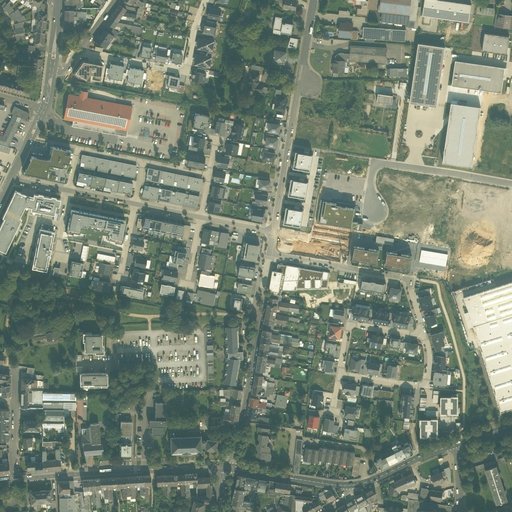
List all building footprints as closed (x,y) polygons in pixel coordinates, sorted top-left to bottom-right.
[(284,8),(296,10),(298,1),(294,0),(280,0),(285,3),(284,8)] [(380,0),(380,11),(383,11),(409,14),(411,0),(380,0)] [(417,0),(411,0),(409,14),(408,21),(415,22),(417,0)] [(471,5),(437,0),(424,0),(422,16),(469,23),(471,5)] [(38,7),(37,9),(37,11),(38,12),(38,11),(44,12),(45,6),(45,5),(44,4),(44,3),(44,4),(41,2),(38,7)] [(115,11),(122,16),(124,13),(126,10),(119,5),(115,11)] [(481,13),(493,15),(494,8),(482,7),(481,13)] [(218,10),(210,8),(208,17),(219,20),(220,16),(221,10),(218,10)] [(9,15),(11,18),(19,13),(16,9),(14,11),(9,15)] [(36,15),(35,19),(46,20),(47,13),(44,12),(38,11),(38,12),(38,13),(37,15),(36,15)] [(64,20),(73,20),(73,11),(65,11),(64,20)] [(82,12),(73,11),(73,20),(76,20),(82,20),(82,12)] [(110,17),(117,22),(120,19),(122,16),(115,11),(110,17)] [(408,21),(409,14),(383,11),(382,20),(403,23),(403,22),(408,22),(408,21)] [(511,29),(511,19),(511,18),(506,17),(505,15),(500,14),(499,16),(498,18),(497,27),(511,29)] [(16,19),(18,24),(22,22),(26,21),(24,15),(22,16),(16,19)] [(113,28),(115,25),(117,22),(110,17),(106,23),(113,28)] [(73,27),(73,20),(64,20),(64,29),(73,30),(73,27)] [(273,29),(281,31),(283,23),(281,23),(281,21),(275,20),(273,29)] [(217,26),(215,25),(206,23),(204,23),(202,33),(215,35),(217,26)] [(284,33),(291,34),(293,25),(285,23),(284,31),(284,33)] [(351,37),(352,37),(352,30),(353,23),(340,23),(340,28),(339,28),(338,29),(337,30),(338,31),(339,31),(339,32),(345,32),(345,37),(351,37)] [(375,39),(405,41),(406,30),(363,27),(362,38),(365,38),(375,39)] [(102,34),(101,36),(100,36),(109,42),(113,37),(113,36),(109,34),(105,30),(102,34)] [(484,33),(482,51),(506,54),(509,37),(484,33)] [(105,47),(109,42),(100,36),(101,36),(98,34),(94,40),(105,48),(105,47)] [(298,39),(290,37),(287,47),(296,50),(298,39)] [(43,45),(44,39),(35,38),(34,44),(35,45),(35,46),(39,46),(39,45),(43,45)] [(205,39),(200,38),(198,48),(203,49),(212,51),(214,41),(211,41),(205,39)] [(410,103),(421,104),(423,104),(436,106),(445,47),(418,43),(410,103)] [(349,61),(385,63),(386,48),(350,45),(350,54),(349,61)] [(142,46),(141,51),(140,57),(149,58),(151,48),(142,46)] [(167,52),(157,50),(156,54),(155,60),(158,60),(158,61),(161,62),(161,61),(165,62),(167,52)] [(275,51),(274,62),(284,63),(286,53),(275,51)] [(177,63),(181,64),(182,55),(179,54),(176,53),(176,54),(173,53),(171,59),(171,62),(174,63),(177,64),(177,63)] [(345,61),(345,62),(347,62),(349,62),(349,61),(350,54),(339,53),(335,56),(335,60),(345,61)] [(212,57),(197,55),(195,64),(200,65),(206,66),(210,67),(212,57)] [(31,77),(39,78),(42,59),(33,58),(31,77)] [(344,72),(344,66),(345,62),(345,61),(335,60),(334,60),(333,70),(338,71),(338,72),(344,73),(344,72)] [(86,80),(90,74),(88,74),(85,78),(83,76),(83,75),(77,71),(83,63),(101,66),(100,74),(93,73),(93,75),(101,76),(103,66),(88,63),(88,62),(83,61),(73,75),(78,78),(80,76),(86,80)] [(501,93),(503,80),(503,78),(504,74),(504,68),(505,68),(455,61),(452,85),(501,93)] [(93,75),(93,73),(100,74),(101,66),(83,63),(77,71),(83,75),(83,76),(85,78),(88,74),(90,74),(93,75)] [(108,74),(108,75),(111,76),(110,78),(114,79),(117,65),(110,64),(109,69),(108,74)] [(124,67),(117,65),(114,79),(121,80),(122,78),(123,73),(124,67)] [(127,81),(134,83),(137,69),(130,68),(129,70),(128,76),(127,81)] [(407,76),(407,68),(390,68),(390,77),(407,76)] [(144,71),(137,69),(134,83),(141,84),(142,79),(143,73),(144,71)] [(197,72),(194,71),(194,74),(193,74),(192,77),(193,78),(193,80),(204,83),(206,74),(205,74),(197,72)] [(160,88),(161,85),(163,76),(163,74),(149,72),(149,74),(148,80),(147,85),(160,88)] [(247,90),(267,93),(268,88),(258,86),(258,83),(258,84),(259,81),(258,81),(259,74),(250,73),(249,78),(248,78),(246,84),(248,85),(247,90)] [(169,76),(167,85),(175,87),(178,88),(178,85),(180,78),(169,76)] [(0,88),(29,96),(31,88),(0,79),(0,88)] [(191,86),(189,98),(188,99),(202,102),(205,89),(191,86)] [(68,94),(63,119),(73,121),(110,128),(110,127),(115,128),(115,129),(127,131),(132,107),(87,98),(84,98),(86,92),(80,91),(79,97),(68,94)] [(393,96),(378,93),(377,102),(387,103),(392,104),(393,99),(393,96)] [(273,108),(285,111),(286,105),(285,105),(286,97),(281,96),(276,95),(275,104),(273,103),(273,108)] [(387,103),(386,107),(395,109),(397,100),(393,99),(392,104),(387,103)] [(312,103),(305,102),(302,116),(315,118),(320,119),(322,105),(315,104),(315,103),(312,103)] [(481,107),(457,104),(451,103),(442,162),(472,167),(481,107)] [(11,114),(13,115),(21,118),(26,121),(29,113),(14,106),(11,114)] [(195,113),(192,128),(197,129),(203,130),(203,127),(205,128),(207,121),(209,122),(210,116),(195,113)] [(13,115),(6,129),(15,133),(16,134),(18,129),(17,128),(21,118),(13,115)] [(114,134),(115,129),(115,128),(110,127),(110,128),(73,121),(72,126),(114,134)] [(224,123),(217,121),(215,132),(222,133),(223,129),(224,123)] [(276,124),(270,123),(269,130),(268,131),(279,133),(280,125),(276,124)] [(233,133),(233,137),(242,139),(242,136),(244,129),(244,126),(235,125),(234,129),(233,129),(232,133),(233,133)] [(3,136),(0,135),(0,144),(2,145),(5,146),(8,147),(13,136),(6,133),(5,133),(3,136)] [(194,137),(192,145),(198,147),(203,148),(204,139),(194,137)] [(274,138),(267,137),(266,145),(276,147),(278,139),(274,138)] [(237,154),(239,146),(230,144),(228,143),(226,152),(237,154)] [(32,156),(24,173),(30,174),(36,175),(36,176),(46,178),(48,170),(49,165),(53,165),(62,167),(67,168),(71,151),(52,147),(51,154),(50,158),(49,160),(45,159),(36,158),(36,157),(32,156)] [(304,153),(296,151),(293,168),(310,171),(313,154),(309,154),(304,153)] [(268,152),(264,152),(263,159),(274,161),(275,154),(268,152)] [(202,167),(204,157),(189,154),(187,164),(202,167)] [(85,163),(84,167),(94,169),(95,165),(94,165),(96,158),(82,155),(81,162),(85,163)] [(224,158),(219,157),(217,165),(227,167),(229,159),(224,158)] [(109,161),(96,158),(94,165),(95,165),(98,166),(98,170),(107,172),(108,168),(109,161)] [(121,170),(122,163),(109,161),(108,168),(112,168),(111,173),(120,175),(121,170)] [(121,170),(125,171),(124,175),(134,177),(136,166),(122,163),(121,170)] [(150,181),(160,183),(160,178),(162,171),(148,168),(147,175),(151,176),(150,181)] [(173,185),(174,181),(175,174),(162,171),(160,178),(164,179),(163,183),(173,185)] [(224,182),(226,173),(223,173),(216,171),(214,180),(224,182)] [(92,175),(79,172),(77,181),(84,182),(87,183),(86,186),(90,186),(92,175)] [(188,177),(175,174),(174,181),(178,182),(177,186),(186,188),(187,183),(188,177)] [(106,178),(92,175),(90,186),(96,188),(97,185),(104,187),(104,186),(106,178)] [(202,179),(188,177),(187,183),(191,184),(190,189),(200,191),(202,179)] [(104,186),(111,188),(112,184),(118,185),(119,181),(106,178),(104,186)] [(299,180),(291,179),(288,195),(305,198),(308,182),(304,181),(299,180)] [(266,181),(261,180),(259,188),(269,190),(270,181),(266,181)] [(118,185),(117,192),(122,193),(123,191),(131,192),(133,183),(119,181),(118,185)] [(213,186),(212,192),(214,192),(213,196),(219,197),(220,188),(218,187),(213,186)] [(157,193),(158,188),(149,187),(148,191),(144,190),(142,197),(156,200),(157,193)] [(157,193),(156,200),(169,202),(171,195),(171,196),(172,191),(162,189),(161,194),(157,193)] [(60,200),(56,199),(51,198),(43,196),(38,195),(34,194),(33,198),(29,197),(15,190),(2,218),(4,219),(0,226),(0,250),(5,253),(15,232),(13,231),(13,230),(15,225),(16,225),(18,226),(21,219),(20,218),(25,207),(31,208),(30,210),(54,215),(56,206),(59,207),(60,200)] [(171,195),(169,202),(183,205),(184,198),(185,194),(176,192),(175,196),(171,196),(171,195)] [(261,194),(257,194),(255,202),(258,202),(267,204),(268,196),(261,194)] [(184,198),(183,205),(196,208),(198,196),(189,195),(188,199),(184,198)] [(354,220),(353,220),(353,221),(358,222),(357,228),(320,222),(323,201),(326,201),(331,202),(332,201),(321,199),(317,223),(361,230),(362,224),(358,223),(359,221),(354,220)] [(219,212),(221,204),(212,202),(210,201),(208,210),(219,212)] [(358,222),(353,221),(352,226),(327,222),(328,217),(323,216),(326,201),(323,201),(320,222),(357,228),(358,222)] [(331,202),(326,201),(323,216),(328,217),(327,222),(352,226),(353,221),(353,220),(355,208),(346,207),(345,211),(341,210),(341,206),(342,205),(336,204),(336,203),(331,202)] [(342,205),(341,206),(346,207),(355,208),(353,220),(354,220),(357,207),(355,206),(336,203),(336,204),(342,205)] [(294,208),(286,207),(283,224),(300,227),(303,210),(299,209),(294,208)] [(252,215),(252,219),(263,221),(263,218),(264,218),(265,213),(264,213),(264,210),(261,210),(262,209),(257,208),(257,209),(254,208),(253,212),(252,212),(251,215),(252,215)] [(88,225),(90,214),(71,210),(70,214),(71,214),(70,216),(67,230),(73,231),(73,232),(79,233),(80,229),(82,229),(82,224),(88,225)] [(106,217),(90,214),(88,225),(91,226),(91,228),(100,230),(100,228),(104,228),(106,217)] [(148,229),(150,218),(144,216),(144,219),(143,222),(143,225),(142,228),(148,229)] [(125,221),(106,217),(104,228),(104,229),(109,230),(108,234),(109,234),(108,239),(115,241),(115,239),(121,241),(124,227),(123,227),(124,224),(125,221)] [(406,221),(391,218),(389,232),(404,235),(406,221)] [(173,222),(170,234),(176,235),(178,223),(173,222)] [(178,223),(176,235),(182,236),(183,233),(183,231),(184,228),(185,225),(178,223)] [(54,232),(39,229),(31,268),(46,271),(54,232)] [(210,240),(212,230),(205,229),(202,242),(209,244),(210,240)] [(229,234),(221,232),(219,242),(218,246),(226,247),(227,244),(228,236),(229,234)] [(326,256),(339,259),(342,243),(327,240),(326,245),(297,240),(298,235),(283,233),(280,249),(293,251),(293,252),(326,258),(326,256)] [(138,241),(134,240),(132,248),(142,250),(143,242),(138,241)] [(241,258),(257,261),(260,244),(244,242),(243,246),(242,251),(241,258)] [(354,246),(352,257),(355,258),(355,260),(359,261),(362,261),(361,263),(362,263),(369,265),(370,263),(373,263),(374,263),(374,261),(377,261),(379,250),(369,249),(369,250),(364,249),(364,248),(354,246)] [(175,250),(173,256),(185,258),(186,252),(185,252),(181,251),(175,250)] [(387,252),(385,263),(388,263),(388,266),(391,267),(391,268),(399,270),(399,268),(402,268),(406,269),(407,266),(410,267),(412,256),(401,254),(401,255),(397,255),(397,253),(387,252)] [(208,260),(209,255),(201,254),(199,267),(206,269),(210,269),(212,261),(211,261),(208,260)] [(173,256),(172,262),(178,264),(184,265),(185,258),(173,256)] [(145,268),(146,260),(141,259),(136,258),(134,265),(145,268)] [(72,261),(70,269),(82,271),(83,264),(72,261)] [(108,275),(110,265),(100,263),(99,266),(98,273),(108,275)] [(323,271),(323,272),(300,268),(300,267),(286,265),(278,264),(276,271),(278,271),(276,280),(271,280),(269,290),(270,290),(269,293),(269,294),(281,296),(282,290),(290,290),(290,288),(297,288),(305,288),(304,288),(311,288),(311,287),(315,287),(315,288),(321,288),(321,287),(325,287),(325,281),(328,281),(330,273),(329,273),(329,272),(323,271)] [(254,278),(254,274),(256,268),(248,267),(246,266),(240,265),(240,266),(239,271),(238,275),(246,276),(252,277),(254,278)] [(82,271),(70,269),(69,275),(81,277),(82,271)] [(176,278),(177,272),(164,269),(163,274),(162,278),(169,279),(171,280),(171,277),(176,278)] [(143,281),(145,274),(138,272),(133,271),(132,279),(138,280),(143,281)] [(199,284),(213,287),(215,277),(209,275),(201,274),(199,284)] [(386,283),(361,279),(359,291),(384,295),(386,283)] [(109,291),(110,283),(98,281),(95,280),(94,281),(93,287),(93,288),(109,291)] [(250,289),(251,284),(242,283),(239,282),(238,288),(240,288),(239,291),(246,293),(251,294),(252,289),(250,289)] [(511,408),(511,282),(464,297),(469,312),(473,326),(501,412),(511,408)] [(173,295),(175,286),(171,286),(171,285),(166,284),(166,285),(160,284),(159,292),(173,295)] [(125,295),(131,297),(133,288),(123,286),(122,291),(122,292),(121,292),(120,295),(125,296),(125,295)] [(140,289),(133,288),(131,297),(138,298),(142,299),(143,296),(142,296),(143,290),(140,289)] [(393,288),(391,288),(390,295),(389,298),(399,300),(401,290),(397,289),(393,288)] [(420,291),(422,297),(429,295),(430,295),(428,289),(420,291)] [(209,304),(213,305),(215,294),(205,292),(205,291),(198,290),(197,296),(202,297),(202,301),(209,303),(209,304)] [(422,297),(419,298),(420,303),(421,303),(421,305),(422,310),(433,306),(432,305),(430,299),(429,295),(422,297)] [(241,310),(242,304),(241,304),(242,299),(234,297),(232,309),(241,310)] [(355,307),(354,313),(353,318),(360,319),(362,308),(355,307)] [(369,310),(362,308),(360,319),(368,321),(368,316),(369,310)] [(333,316),(333,317),(343,318),(344,311),(335,309),(333,316)] [(275,316),(276,311),(266,310),(265,317),(275,318),(275,316)] [(374,317),(373,322),(380,323),(382,312),(376,311),(375,310),(374,317)] [(389,313),(382,312),(380,323),(387,324),(388,319),(389,313)] [(473,326),(469,312),(464,313),(469,328),(473,326)] [(400,326),(402,315),(395,314),(394,320),(393,325),(400,326)] [(425,317),(427,326),(431,325),(436,323),(434,314),(430,316),(425,317)] [(402,315),(400,326),(407,327),(408,323),(409,316),(402,315)] [(274,325),(274,322),(275,318),(265,317),(264,323),(267,323),(274,325)] [(26,336),(32,335),(39,334),(39,332),(41,332),(39,324),(37,325),(33,325),(33,324),(32,324),(31,324),(31,325),(29,325),(27,332),(26,332),(25,332),(25,337),(26,336)] [(239,329),(239,326),(226,327),(226,331),(228,331),(228,335),(226,334),(226,339),(228,339),(228,345),(227,345),(227,349),(228,349),(229,354),(228,357),(226,356),(226,361),(227,361),(227,365),(229,365),(228,371),(226,370),(225,375),(227,375),(226,379),(225,379),(224,383),(236,385),(237,381),(235,381),(236,376),(235,376),(236,373),(237,373),(238,366),(237,366),(238,362),(236,362),(236,358),(237,359),(237,358),(241,358),(244,358),(243,351),(239,351),(239,348),(237,348),(237,344),(238,344),(237,338),(236,338),(236,335),(237,335),(237,330),(239,329)] [(338,327),(331,326),(330,336),(339,338),(341,327),(338,327)] [(66,330),(39,334),(32,335),(32,340),(33,343),(47,341),(47,340),(58,339),(58,338),(67,336),(66,330)] [(433,344),(434,344),(435,343),(437,350),(441,348),(440,346),(443,345),(445,345),(442,337),(445,337),(443,331),(431,335),(432,339),(433,344)] [(91,333),(82,333),(82,342),(84,342),(84,352),(95,352),(95,354),(104,354),(103,345),(102,345),(102,334),(91,334),(91,333)] [(384,336),(372,334),(371,338),(370,342),(370,346),(382,348),(382,344),(383,338),(384,336)] [(270,341),(271,337),(262,336),(261,342),(270,344),(270,341)] [(401,339),(390,338),(389,346),(398,348),(399,348),(400,342),(401,339)] [(326,342),(326,346),(330,347),(329,354),(336,355),(337,350),(336,350),(337,344),(335,344),(326,342)] [(416,353),(418,345),(407,343),(406,352),(416,353)] [(439,356),(436,356),(436,359),(435,359),(435,363),(436,363),(435,367),(444,368),(445,357),(439,356)] [(352,357),(350,369),(359,371),(360,365),(361,359),(358,359),(352,358),(352,357)] [(323,359),(323,363),(325,363),(324,370),(325,370),(331,371),(333,372),(334,367),(335,361),(333,360),(325,359),(323,359)] [(265,371),(267,362),(258,360),(256,369),(265,371)] [(370,362),(368,372),(378,374),(378,371),(379,365),(380,364),(370,362)] [(282,366),(282,373),(286,374),(287,370),(290,370),(290,368),(282,366)] [(388,366),(387,376),(395,377),(396,372),(397,367),(388,366)] [(80,373),(80,385),(107,385),(107,373),(80,373)] [(442,373),(434,373),(433,384),(439,384),(445,385),(446,385),(447,374),(442,373)] [(0,374),(0,381),(1,382),(4,383),(3,385),(10,384),(10,379),(7,378),(8,375),(0,374)] [(262,385),(262,382),(263,379),(263,376),(256,375),(254,384),(262,385)] [(21,390),(31,390),(31,388),(31,379),(22,378),(21,379),(21,390)] [(31,379),(31,388),(33,388),(33,387),(43,387),(43,381),(42,381),(35,380),(35,379),(31,379)] [(347,383),(345,383),(345,386),(343,386),(343,391),(346,391),(346,393),(350,394),(351,392),(354,393),(356,386),(356,385),(351,384),(347,383)] [(252,393),(260,395),(260,394),(261,391),(262,385),(254,384),(252,393)] [(373,386),(363,385),(362,394),(371,396),(371,395),(372,389),(373,386)] [(243,390),(235,389),(234,393),(233,397),(242,398),(243,390)] [(43,391),(43,390),(31,390),(21,390),(21,407),(20,407),(21,407),(29,407),(39,407),(42,407),(43,391)] [(42,416),(64,417),(64,409),(69,409),(76,409),(76,404),(76,400),(76,395),(76,391),(43,391),(42,407),(42,416)] [(314,394),(313,394),(312,403),(321,405),(323,395),(314,394)] [(414,403),(414,395),(402,394),(402,400),(403,400),(402,403),(401,403),(401,411),(401,415),(400,415),(412,417),(413,408),(413,403),(414,403)] [(441,397),(441,413),(457,413),(457,397),(441,397)] [(248,406),(257,407),(258,403),(259,400),(250,398),(248,406)] [(155,403),(155,420),(166,420),(166,403),(155,403)] [(232,405),(231,413),(239,414),(241,406),(232,405)] [(256,416),(257,410),(257,407),(248,406),(247,416),(249,417),(255,418),(256,418),(256,416)] [(356,408),(347,406),(345,416),(355,418),(356,408)] [(0,424),(8,425),(8,420),(8,417),(8,409),(0,409),(0,424)] [(238,423),(239,414),(231,413),(227,412),(227,415),(225,415),(224,420),(224,421),(228,422),(238,423)] [(314,415),(310,415),(308,426),(318,427),(320,416),(314,415)] [(55,441),(63,441),(63,436),(63,428),(63,422),(64,417),(42,416),(42,420),(42,435),(47,436),(47,437),(47,441),(52,441),(55,441)] [(248,421),(270,425),(271,419),(259,417),(258,420),(254,419),(255,418),(249,417),(248,421)] [(323,430),(332,431),(333,424),(334,420),(325,418),(323,430)] [(39,435),(42,435),(42,420),(23,420),(23,430),(38,430),(39,435)] [(437,420),(421,420),(421,436),(437,436),(437,420)] [(122,441),(123,442),(127,442),(127,441),(127,440),(131,440),(132,439),(132,422),(120,421),(120,435),(119,435),(119,438),(122,438),(122,441)] [(90,424),(90,426),(92,444),(100,443),(100,441),(98,423),(90,424)] [(8,430),(8,425),(0,424),(0,440),(8,440),(8,433),(8,430)] [(83,444),(92,444),(90,426),(89,426),(89,428),(84,428),(85,434),(82,435),(82,442),(82,443),(83,444)] [(162,435),(162,427),(152,426),(151,435),(162,435)] [(270,428),(260,427),(259,431),(258,432),(259,434),(261,434),(260,438),(259,439),(260,440),(259,444),(259,448),(257,449),(258,450),(260,450),(260,454),(258,455),(259,457),(261,457),(263,457),(263,461),(261,462),(262,464),(274,466),(275,461),(273,459),(271,458),(272,454),(270,452),(271,447),(269,445),(267,445),(268,441),(271,439),(269,436),(269,432),(271,431),(270,428)] [(343,439),(349,440),(349,439),(345,439),(343,438),(344,435),(345,428),(354,430),(345,428),(343,439)] [(345,439),(349,439),(350,436),(352,436),(352,437),(357,438),(358,431),(358,430),(354,430),(345,428),(344,435),(346,436),(345,439)] [(359,431),(358,431),(357,438),(352,437),(352,436),(350,436),(349,439),(357,441),(359,431)] [(23,447),(27,447),(27,446),(32,446),(32,441),(32,438),(29,437),(23,437),(23,447)] [(181,453),(192,453),(192,452),(202,452),(202,448),(206,447),(206,450),(216,451),(218,441),(207,439),(207,442),(206,442),(206,440),(203,441),(203,442),(202,442),(201,437),(170,438),(171,453),(181,453)] [(299,473),(301,455),(302,449),(303,440),(297,439),(293,472),(299,473)] [(83,444),(84,455),(88,454),(103,453),(103,451),(107,451),(107,444),(106,444),(106,441),(100,441),(100,443),(92,444),(83,444)] [(127,442),(123,442),(123,443),(120,443),(119,455),(123,455),(127,455),(131,455),(131,443),(127,443),(127,442)] [(404,442),(400,444),(407,456),(410,455),(413,453),(412,452),(414,451),(410,443),(408,444),(408,442),(405,444),(404,442)] [(407,457),(407,456),(400,444),(397,446),(396,444),(392,447),(393,450),(394,449),(395,451),(394,451),(399,460),(399,461),(407,457)] [(306,461),(311,462),(313,450),(309,449),(309,448),(306,448),(306,447),(305,447),(305,449),(304,455),(304,459),(306,459),(306,461)] [(320,448),(320,450),(318,460),(322,460),(322,459),(325,459),(327,449),(327,448),(324,448),(320,448)] [(316,450),(313,450),(311,462),(315,462),(315,461),(318,461),(318,460),(320,450),(316,449),(316,450)] [(330,450),(327,449),(325,459),(325,461),(329,461),(329,460),(332,460),(334,450),(334,449),(331,449),(330,450)] [(337,451),(334,450),(332,460),(332,462),(336,463),(336,461),(339,461),(341,451),(341,450),(337,450),(337,451)] [(344,452),(341,451),(339,461),(339,463),(343,464),(343,462),(346,463),(348,452),(344,451),(344,452)] [(394,451),(392,452),(386,455),(390,465),(399,460),(394,451)] [(351,453),(348,452),(346,463),(346,464),(350,465),(350,463),(353,464),(354,462),(354,459),(355,456),(355,453),(352,452),(351,453)] [(382,469),(390,465),(386,455),(384,453),(384,452),(380,454),(381,455),(376,457),(377,459),(374,460),(376,464),(378,463),(379,465),(382,469)] [(61,469),(60,459),(57,459),(51,460),(50,460),(45,461),(42,461),(42,462),(42,471),(61,469)] [(475,466),(477,472),(486,469),(496,466),(494,460),(475,466)] [(34,472),(35,472),(35,462),(31,462),(31,461),(27,462),(27,470),(31,470),(31,472),(34,472)] [(0,474),(8,474),(8,463),(9,463),(9,462),(8,462),(1,463),(0,462),(0,474)] [(486,469),(497,503),(500,502),(500,503),(502,503),(501,502),(507,500),(505,493),(506,493),(505,490),(504,490),(500,476),(499,472),(498,473),(496,466),(486,469)] [(434,485),(444,481),(441,472),(431,477),(434,485)] [(185,483),(185,487),(189,487),(193,487),(193,474),(184,474),(185,483)] [(394,482),(395,484),(398,490),(398,491),(416,483),(412,474),(404,477),(402,478),(394,482)] [(156,475),(157,485),(163,485),(167,485),(167,475),(156,475)] [(235,488),(244,489),(246,477),(237,476),(235,488)] [(114,487),(115,487),(115,477),(107,478),(107,488),(114,487)] [(115,487),(124,487),(126,487),(126,477),(115,477),(115,487)] [(204,503),(210,504),(210,498),(213,498),(213,495),(214,495),(214,491),(213,491),(212,488),(211,488),(211,487),(211,486),(212,485),(210,485),(210,477),(205,477),(202,477),(197,478),(197,486),(201,486),(201,487),(206,487),(207,496),(206,497),(197,497),(197,501),(204,503)] [(267,480),(252,478),(250,490),(251,490),(256,491),(265,492),(267,480)] [(265,492),(269,493),(277,494),(277,493),(278,491),(275,490),(275,489),(268,488),(269,483),(273,484),(273,481),(267,480),(265,492)] [(59,488),(59,511),(74,511),(74,492),(74,489),(74,481),(58,482),(58,488),(59,488)] [(283,483),(281,491),(285,492),(290,493),(291,484),(283,483)] [(189,492),(189,487),(185,487),(185,495),(185,498),(194,500),(193,496),(190,496),(190,492),(189,492)] [(371,495),(371,496),(376,494),(375,487),(367,492),(370,496),(371,495)] [(426,499),(426,495),(427,489),(428,489),(421,487),(421,489),(420,494),(420,498),(426,499)] [(235,488),(234,496),(244,497),(244,493),(245,489),(244,489),(235,488)] [(40,490),(40,491),(41,503),(46,503),(46,504),(51,503),(51,501),(51,497),(52,496),(51,489),(45,489),(45,490),(40,490)] [(36,503),(41,503),(40,491),(35,491),(35,490),(29,491),(29,492),(27,493),(28,497),(29,497),(29,498),(30,498),(31,505),(33,505),(36,504),(36,503)] [(331,490),(326,493),(324,494),(326,497),(327,499),(329,502),(335,498),(331,490)] [(430,499),(441,501),(441,500),(442,499),(442,497),(441,497),(441,496),(442,491),(438,490),(438,491),(431,490),(430,496),(430,499)] [(74,511),(80,511),(79,496),(83,496),(83,491),(78,492),(74,492),(74,511)] [(368,502),(368,505),(371,503),(372,503),(371,500),(373,499),(371,496),(371,495),(370,496),(367,492),(363,494),(368,502)] [(296,507),(297,500),(297,496),(286,494),(285,500),(281,500),(280,505),(296,507)] [(355,498),(360,507),(364,504),(368,502),(363,494),(355,498)] [(201,511),(203,507),(204,503),(197,501),(193,500),(190,511),(201,511)] [(296,507),(295,511),(296,511),(298,511),(302,508),(305,507),(304,506),(307,504),(307,501),(297,500),(296,507)] [(322,506),(319,500),(317,501),(312,504),(315,510),(322,506)] [(353,500),(345,504),(349,511),(357,507),(353,500)] [(311,511),(315,510),(312,504),(311,503),(307,506),(307,504),(304,506),(305,507),(302,508),(304,511),(311,511)]
